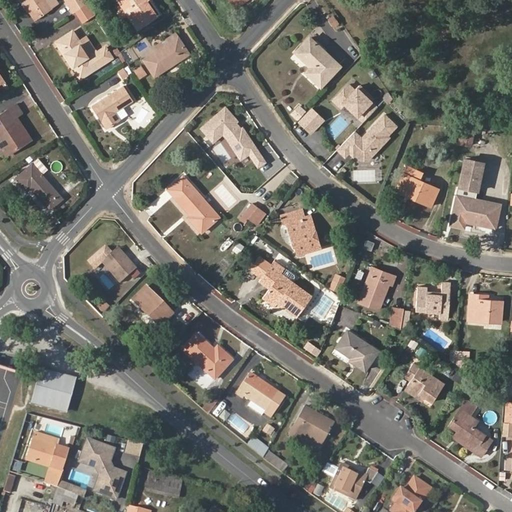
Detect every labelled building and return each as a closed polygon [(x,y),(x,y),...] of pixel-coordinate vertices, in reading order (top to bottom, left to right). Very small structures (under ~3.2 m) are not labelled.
[(45,0),(22,0),(36,19),(52,8),(50,7),(45,0)] [(86,6),(88,4),(84,0),(66,0),(74,13),(86,6)] [(118,0),(123,7),(128,3),(143,25),(160,13),(151,0),(118,0)] [(137,28),(143,25),(128,3),(123,7),(137,28)] [(81,24),(93,17),(86,6),(74,13),(81,24)] [(79,40),(73,30),(55,41),(80,78),(112,58),(105,46),(97,51),(89,56),(79,40)] [(175,33),(155,46),(157,50),(178,37),(175,33)] [(97,51),(88,35),(79,40),(89,56),(97,51)] [(339,64),(309,36),(295,52),(310,66),(306,72),(320,85),(339,64)] [(178,37),(157,50),(144,59),(154,76),(189,54),(178,37)] [(342,61),(348,55),(336,45),(331,51),(342,61)] [(129,76),(125,68),(118,72),(123,79),(129,76)] [(349,84),(334,99),(342,107),(346,104),(364,121),(377,107),(371,101),(374,98),(360,85),(355,90),(349,84)] [(132,101),(122,86),(92,105),(107,128),(120,119),(115,111),(132,101)] [(299,118),(307,108),(299,103),(292,113),(299,118)] [(21,113),(16,105),(0,114),(0,145),(1,145),(7,154),(31,139),(16,116),(21,113)] [(225,107),(201,128),(212,142),(222,134),(240,159),(249,153),(257,166),(264,161),(242,128),(239,130),(234,124),(237,121),(225,107)] [(323,119),(311,107),(299,120),(311,132),(323,119)] [(388,135),(397,125),(385,114),(362,137),(355,131),(338,149),(345,156),(349,152),(354,156),(355,154),(361,159),(368,159),(390,137),(388,135)] [(458,142),(471,145),(475,128),(461,127),(458,142)] [(477,189),(483,161),(464,157),(450,224),(464,227),(465,221),(494,227),(499,203),(471,197),(472,188),(477,189)] [(48,170),(39,160),(17,179),(28,190),(30,188),(49,209),(62,197),(43,175),(48,170)] [(419,180),(422,173),(406,165),(397,185),(419,196),(417,200),(431,206),(439,189),(419,180)] [(218,218),(183,177),(168,190),(190,216),(187,218),(200,234),(218,218)] [(417,200),(419,196),(397,185),(394,190),(417,200)] [(256,209),(251,205),(242,217),(260,229),(268,218),(256,209)] [(303,217),(301,210),(281,215),(283,223),(287,222),(294,246),(296,246),(298,253),(319,247),(316,238),(313,239),(306,216),(303,217)] [(316,238),(309,215),(306,216),(313,239),(316,238)] [(126,257),(117,247),(114,249),(123,259),(126,257)] [(123,259),(114,249),(101,261),(108,268),(119,281),(135,268),(126,257),(123,259)] [(248,272),(260,280),(272,265),(260,256),(248,272)] [(104,272),(108,268),(101,261),(97,265),(104,272)] [(295,278),(274,262),(272,265),(260,280),(259,282),(270,290),(264,298),(275,307),(278,304),(296,318),(312,298),(291,283),(295,278)] [(392,285),(395,276),(372,266),(358,301),(378,309),(388,284),(392,285)] [(342,293),(347,280),(338,277),(333,290),(342,293)] [(426,286),(417,285),(416,299),(425,300),(425,305),(416,304),(416,311),(439,313),(439,319),(447,319),(448,307),(440,306),(441,297),(449,298),(450,281),(441,281),(440,293),(426,292),(426,286)] [(172,313),(147,287),(134,300),(158,326),(172,313)] [(486,299),(486,295),(470,293),(468,320),(500,321),(502,300),(486,299)] [(448,307),(449,298),(441,297),(440,306),(448,307)] [(389,324),(400,328),(403,310),(391,308),(389,324)] [(377,350),(348,330),(336,347),(352,358),(350,360),(364,370),(377,350)] [(214,350),(196,334),(182,350),(214,379),(231,359),(217,347),(214,350)] [(319,350),(311,345),(308,349),(316,354),(319,350)] [(454,363),(467,373),(468,351),(455,350),(454,363)] [(444,383),(413,362),(404,375),(410,380),(407,384),(428,398),(432,401),(444,383)] [(0,419),(5,421),(19,370),(0,364),(0,419)] [(66,413),(75,378),(45,369),(40,368),(30,403),(66,413)] [(285,397),(249,372),(235,392),(242,397),(244,395),(265,409),(263,411),(270,417),(285,397)] [(404,389),(424,403),(428,398),(407,384),(404,389)] [(202,408),(208,414),(216,402),(210,397),(202,408)] [(470,415),(477,405),(467,398),(448,424),(457,430),(462,434),(458,440),(479,455),(490,441),(482,436),(483,434),(473,427),(477,420),(470,415)] [(511,421),(511,402),(504,402),(503,421),(511,421)] [(333,422),(303,406),(287,434),(316,451),(333,422)] [(501,433),(511,434),(511,433),(511,421),(503,421),(502,421),(501,433)] [(457,430),(453,437),(458,440),(462,434),(457,430)] [(34,438),(27,459),(51,467),(61,470),(62,469),(68,448),(34,438)] [(110,460),(114,447),(86,438),(79,460),(96,466),(99,473),(94,489),(117,497),(126,471),(113,467),(110,460)] [(126,452),(140,455),(142,444),(128,440),(126,452)] [(272,465),(278,459),(268,450),(263,459),(272,465)] [(365,474),(339,463),(328,486),(354,500),(364,482),(368,484),(377,472),(368,468),(365,474)] [(51,467),(46,483),(56,487),(59,480),(63,470),(62,469),(61,470),(51,467)] [(178,498),(183,479),(149,472),(145,491),(178,498)] [(14,475),(8,473),(3,490),(9,492),(14,475)] [(399,487),(391,499),(396,502),(390,510),(393,511),(412,511),(430,488),(413,476),(404,490),(399,487)] [(59,480),(56,487),(57,487),(72,492),(74,485),(59,480)] [(78,494),(84,496),(86,490),(74,485),(72,492),(78,494)] [(64,501),(69,503),(72,492),(57,487),(52,503),(62,506),(64,501)] [(69,503),(75,505),(78,494),(72,492),(69,503)] [(233,497),(222,492),(215,504),(226,510),(233,497)]
